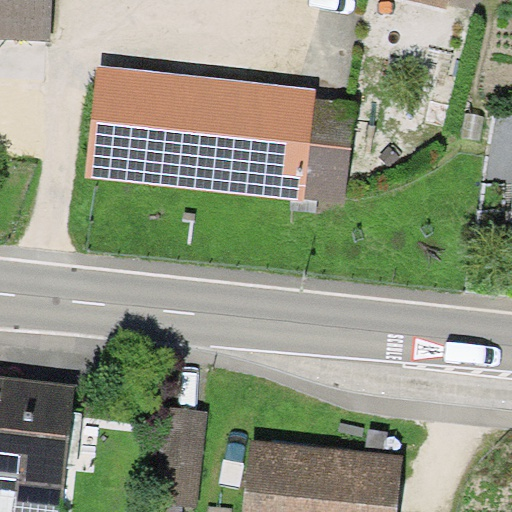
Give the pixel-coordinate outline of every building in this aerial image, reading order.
[(50,0),(0,0),(0,39),(48,42),(50,0)] [(414,0),(449,8),(450,0),(414,0)] [(317,88),(100,64),(88,178),(304,202),(305,198),(344,203),(355,104),(316,100),(317,88)] [(0,486),(16,489),(15,503),(62,509),(76,384),(0,375),(0,486)] [(165,407),(154,502),(197,507),(207,412),(165,407)] [(242,511),(397,511),(403,454),(250,439),(242,511)]
